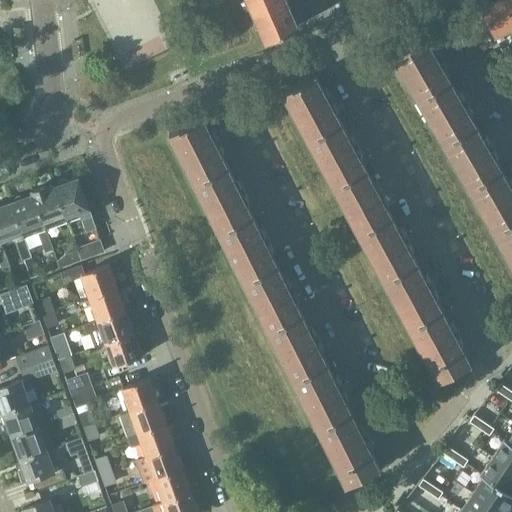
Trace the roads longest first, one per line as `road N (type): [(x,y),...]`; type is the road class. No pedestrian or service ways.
road 1 (residential): [(238,511),(104,132),(114,119),(208,86)]
road 2 (residential): [(400,464),(257,163),(208,86)]
road 3 (residential): [(495,354),(328,39)]
road 4 (residential): [(0,157),(51,117),(40,0)]
road 5 (residential): [(400,464),(495,354)]
road 6 (residential): [(511,118),(443,0)]
road 7 (residential): [(208,86),(328,39)]
